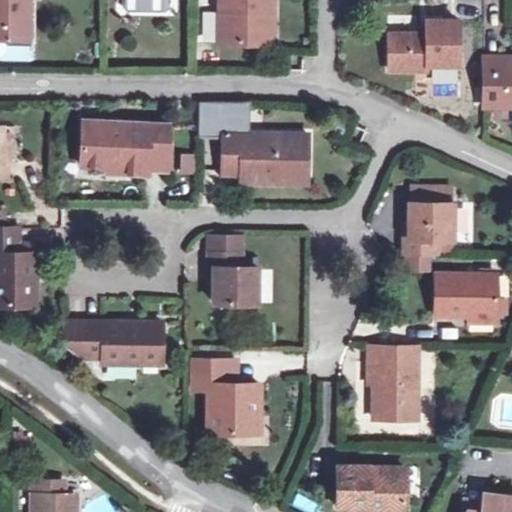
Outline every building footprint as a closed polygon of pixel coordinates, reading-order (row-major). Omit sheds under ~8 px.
[(27,0),(0,0),(0,38),(27,39),(27,0)] [(217,0),(217,43),(262,43),(263,10),(271,10),(270,0),(217,0)] [(263,10),(262,43),(271,43),(271,10),(263,10)] [(426,28),(425,34),(417,34),(388,34),(388,70),(425,70),(425,64),(456,64),(456,21),(426,21),(426,28)] [(511,64),(495,65),(495,57),(480,57),(479,107),(511,106),(511,64)] [(220,132),(249,132),(250,103),(199,102),(199,136),(220,137),(220,132)] [(148,167),(166,168),(167,123),(81,121),(80,165),(115,166),(115,173),(148,174),(148,167)] [(239,181),(276,181),(276,169),(305,169),(305,132),(249,132),(220,132),(220,137),(221,173),(239,173),(239,181)] [(180,173),(195,173),(195,153),(181,153),(180,173)] [(276,169),(276,181),(305,181),(305,169),(276,169)] [(407,184),(407,202),(448,202),(448,183),(407,184)] [(408,223),(408,237),(401,237),(401,251),(436,252),(436,238),(451,239),(451,202),(448,202),(407,202),(408,223)] [(0,304),(33,304),(33,253),(17,253),(17,243),(17,228),(0,227),(0,304)] [(208,236),(207,253),(240,253),(241,235),(208,236)] [(17,243),(17,253),(33,253),(33,243),(17,243)] [(240,253),(207,253),(207,268),(213,268),(213,282),(213,302),(256,303),(255,267),(240,267),(240,253)] [(466,315),(492,315),(492,311),(492,300),(492,273),(433,273),(433,315),(466,315)] [(501,312),(501,300),(492,300),(492,311),(501,312)] [(100,365),(158,365),(159,321),(82,321),(82,359),(101,359),(100,365)] [(366,346),(366,363),(371,364),(371,384),(371,418),(416,418),(416,346),(366,346)] [(241,383),(232,383),(232,369),(209,369),(209,383),(206,383),(206,431),(251,431),(251,410),(257,410),(257,383),(241,383)] [(241,369),(232,369),(232,383),(241,383),(241,369)] [(511,400),(505,400),(503,420),(511,421),(511,400)] [(402,466),(365,465),(366,462),(336,462),(336,505),(364,506),(364,509),(402,510),(402,466)] [(71,511),(72,495),(60,495),(60,484),(31,484),(31,495),(28,495),(28,511),(71,511)] [(500,511),(502,494),(480,492),(479,502),(478,510),(465,509),(464,511),(500,511)] [(511,511),(511,495),(502,494),(500,511),(511,511)] [(466,500),(465,509),(478,510),(479,502),(466,500)]
